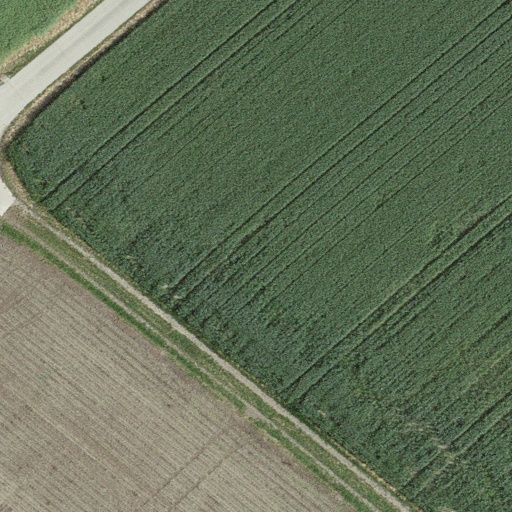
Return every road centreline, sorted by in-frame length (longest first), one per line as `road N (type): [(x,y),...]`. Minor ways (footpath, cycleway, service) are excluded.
road 1 (track): [(394,511),(0,190)]
road 2 (unclassified): [(126,0),(0,106)]
